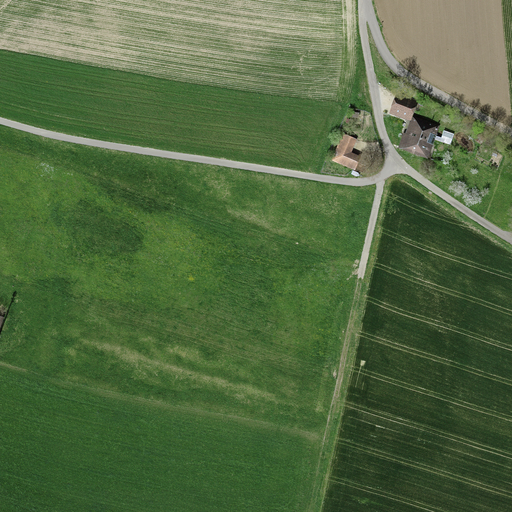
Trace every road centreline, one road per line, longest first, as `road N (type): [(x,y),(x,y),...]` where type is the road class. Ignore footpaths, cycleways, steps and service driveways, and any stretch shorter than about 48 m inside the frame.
road 1 (unclassified): [(0,120),(67,139),(318,181),(382,183)]
road 2 (unclassified): [(382,183),(309,511)]
road 3 (unclassified): [(511,135),(417,86),(389,62),(365,3)]
road 4 (unclassified): [(391,160),(365,3)]
road 5 (unclassified): [(391,160),(511,242)]
